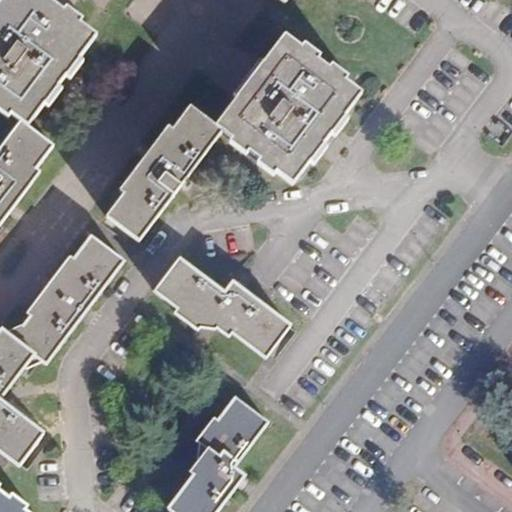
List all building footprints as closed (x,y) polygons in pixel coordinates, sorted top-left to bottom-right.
[(3,0),(0,5),(0,112),(8,119),(11,115),(21,123),(28,128),(45,105),(49,109),(63,91),(58,87),(66,77),(70,80),(84,63),(79,59),(96,37),(80,25),(83,21),(67,9),(64,12),(52,4),(55,0),(54,0),(3,0)] [(237,100),(216,127),(222,132),(233,140),(230,143),(246,155),(249,152),(260,161),(257,164),(273,176),(276,173),(293,185),(310,163),(314,166),(327,148),(323,145),(331,135),(335,138),(348,120),(344,117),(361,95),(345,82),(348,78),(331,66),(329,70),(317,61),(320,58),(304,45),(301,49),(285,37),(264,64),(260,61),(233,96),(237,100)] [(139,242),(222,132),(216,127),(190,108),(173,131),(169,128),(121,191),(124,194),(107,218),(139,242)] [(0,150),(0,225),(40,173),(36,170),(53,147),(28,128),(21,123),(0,150)] [(32,317),(23,328),(14,341),(34,356),(43,363),(46,365),(124,262),(92,238),(74,261),(70,258),(27,314),(32,317)] [(233,284),(225,294),(179,260),(155,292),(178,310),(175,314),(198,331),(206,321),(229,338),(232,334),(266,359),(290,327),(233,284)] [(14,341),(23,328),(22,327),(5,334),(14,341)] [(34,356),(14,341),(5,334),(2,332),(0,334),(0,452),(19,467),(44,436),(0,402),(0,401),(25,369),(34,356)] [(27,370),(43,363),(34,356),(25,369),(27,370)] [(233,469),(268,423),(236,399),(218,422),(214,419),(197,442),(207,450),(190,473),(194,476),(168,510),(171,511),(217,511),(244,477),(233,469)] [(0,511),(26,511),(25,511),(28,508),(12,496),(9,499),(0,492),(0,487),(0,486),(0,511)]
